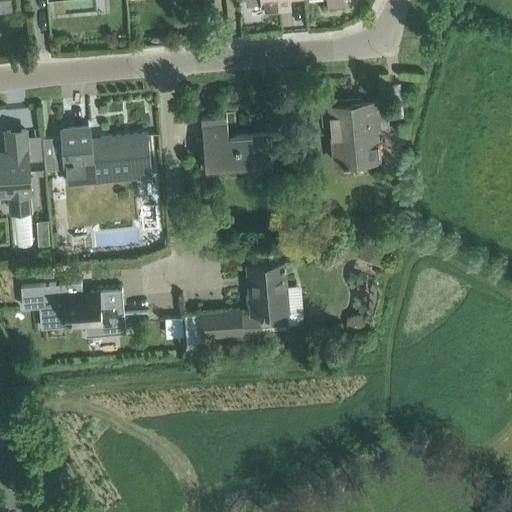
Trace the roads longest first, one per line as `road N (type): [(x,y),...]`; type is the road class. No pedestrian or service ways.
road 1 (residential): [(164,65),(352,49),(385,32),(397,0)]
road 2 (residential): [(181,271),(164,65)]
road 3 (residential): [(0,79),(164,65)]
